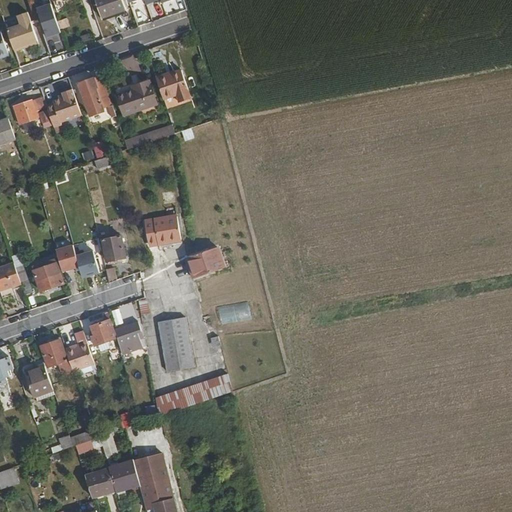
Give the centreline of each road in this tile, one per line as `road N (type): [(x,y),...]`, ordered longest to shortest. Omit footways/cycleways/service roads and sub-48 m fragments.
road 1 (residential): [(183,38),(0,96)]
road 2 (residential): [(129,289),(0,334)]
